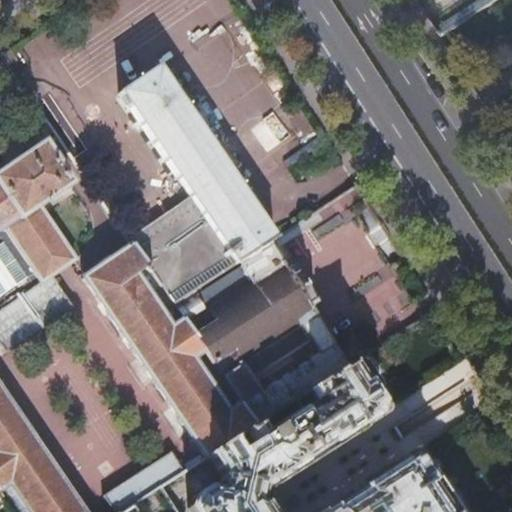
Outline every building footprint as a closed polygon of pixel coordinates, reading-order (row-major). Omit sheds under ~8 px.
[(59,26),(5,53),(34,108),(54,98),(79,148),(122,126),(108,100),(100,104),(59,26)] [(117,88),(191,199),(198,209),(136,252),(159,285),(173,306),(195,292),(253,254),(270,243),(276,239),(156,61),(117,88)] [(0,344),(7,354),(75,308),(52,278),(74,263),(77,267),(80,265),(40,205),(70,184),(45,147),(23,162),(0,177),(0,344)] [(191,199),(128,240),(133,247),(136,252),(198,209),(191,199)] [(253,254),(255,258),(198,297),(195,292),(173,306),(183,320),(205,352),(241,406),(256,427),(258,426),(267,420),(297,400),(311,391),(351,366),(312,308),(316,305),(311,297),(309,299),(300,285),(294,276),(296,275),(291,266),(287,269),(270,243),(253,254)] [(136,252),(133,247),(89,276),(87,274),(84,276),(86,279),(83,280),(206,459),(209,457),(256,427),(241,406),(230,412),(193,359),(205,352),(183,320),(173,328),(148,292),(159,285),(136,252)] [(258,426),(256,427),(209,457),(212,462),(213,462),(222,476),(223,480),(219,491),(210,488),(195,499),(190,509),(191,511),(449,511),(430,482),(431,478),(423,466),(420,466),(417,461),(419,459),(417,457),(416,458),(412,456),(391,470),(389,468),(370,480),(372,483),(326,511),(267,511),(262,504),(264,491),(275,484),(276,487),(295,475),(293,472),(343,440),(345,443),(366,430),(364,427),(384,414),(385,411),(386,409),(385,407),(383,408),(380,403),(381,401),(375,393),(372,388),(369,387),(354,364),(351,366),(311,391),(320,405),(266,439),(258,426)] [(0,491),(10,485),(28,511),(82,511),(0,389),(0,491)] [(297,400),(267,420),(271,427),(302,408),(297,400)] [(160,488),(184,473),(174,457),(140,479),(151,495),(160,488)] [(124,511),(151,495),(140,479),(104,502),(110,511),(124,511)]
